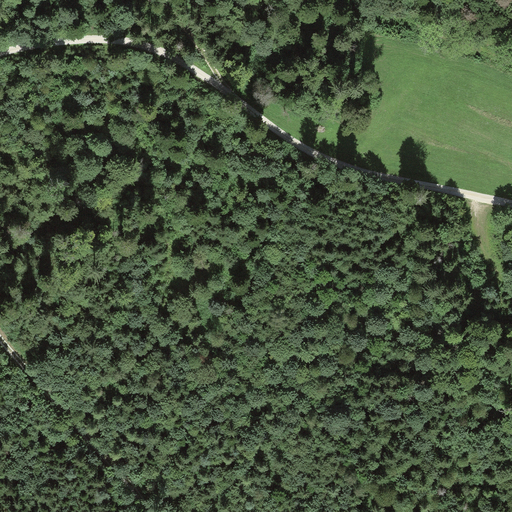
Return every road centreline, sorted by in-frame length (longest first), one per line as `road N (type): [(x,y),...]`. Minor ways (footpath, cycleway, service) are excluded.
road 1 (track): [(218,87),(323,161),(511,205)]
road 2 (track): [(218,87),(159,51),(109,41),(0,53)]
road 3 (track): [(0,339),(148,511)]
